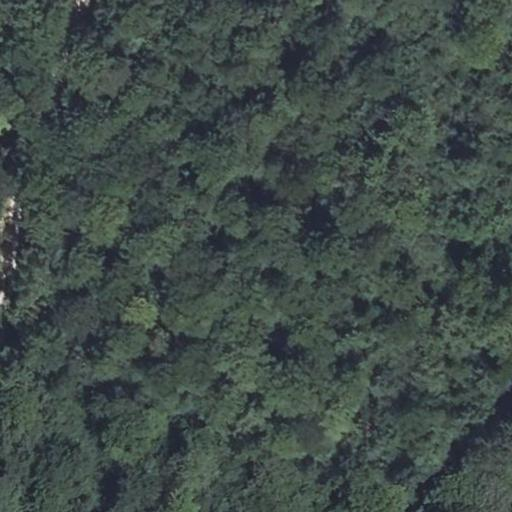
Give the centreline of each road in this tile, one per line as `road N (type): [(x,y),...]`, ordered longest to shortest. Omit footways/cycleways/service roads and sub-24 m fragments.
road 1 (track): [(86,0),(28,151),(25,290),(0,386)]
road 2 (track): [(425,511),(511,387)]
